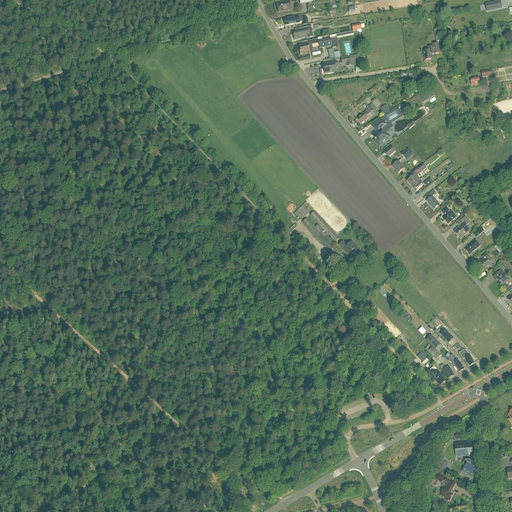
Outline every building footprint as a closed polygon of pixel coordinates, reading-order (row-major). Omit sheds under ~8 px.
[(278,12),(291,10),(290,2),(277,4),(278,12)] [(501,2),(486,5),(487,12),(502,8),(501,2)] [(302,18),(302,17),(298,18),(284,20),(285,26),(299,23),(302,22),(303,25),(308,25),(306,18),(302,18)] [(306,39),(310,38),(309,32),(312,32),(311,27),(296,30),(297,33),(293,34),(294,41),(305,38),(306,39)] [(436,42),(442,41),(440,29),(434,30),(436,42)] [(330,38),(329,38),(318,41),(318,43),(319,49),(332,46),(332,48),(338,47),(336,38),(330,39),(330,38)] [(312,48),(312,45),(318,43),(318,41),(318,39),(308,41),(309,44),(308,44),(304,45),(304,46),(299,47),(300,49),(299,49),(300,55),(310,53),(309,48),(312,48)] [(440,54),(437,44),(432,45),(432,47),(428,48),(428,51),(423,53),(425,61),(433,59),(432,54),(434,53),(435,55),(440,54)] [(352,66),(351,57),(341,59),(342,64),(346,63),(347,67),(352,66)] [(335,72),(335,68),(338,67),(337,62),(329,64),(327,64),(323,65),(324,69),(325,73),(324,73),(324,74),(328,73),(329,74),(331,73),(332,73),(335,72)] [(472,87),(480,85),(479,77),(471,78),(472,87)] [(425,98),(427,101),(434,97),(430,90),(419,97),(422,100),(425,98)] [(364,114),(357,119),(361,124),(368,119),(366,117),(373,111),(369,106),(366,109),(368,111),(364,114)] [(386,106),(381,108),(385,115),(390,112),(386,106)] [(386,133),(391,129),(383,119),(373,127),(377,132),(374,135),(377,138),(374,141),(379,147),(383,144),(382,142),(385,140),(386,141),(391,138),(386,133)] [(388,158),(396,152),(391,147),(384,153),(388,158)] [(407,161),(412,156),(407,151),(402,155),(407,161)] [(398,174),(405,169),(399,161),(392,167),(398,174)] [(421,171),(426,166),(429,163),(427,161),(424,164),(419,168),(421,171)] [(416,183),(420,180),(416,175),(419,172),(416,169),(410,175),(412,178),(407,182),(412,187),(416,183)] [(416,183),(412,187),(416,192),(424,185),(420,180),(416,183)] [(434,211),(440,205),(433,197),(436,194),(434,191),(429,195),(431,198),(427,202),(434,211)] [(294,214),(298,218),(310,207),(306,203),(298,210),(294,214)] [(450,213),(446,208),(441,212),(446,217),(443,219),(448,225),(456,218),(451,212),(450,213)] [(338,237),(314,211),(310,216),(318,225),(315,228),(307,219),(302,223),(329,252),(334,248),(324,237),(327,234),(334,241),(338,237)] [(460,239),(465,235),(464,235),(469,231),(466,226),(470,222),(465,217),(460,221),(463,225),(454,232),(460,239)] [(489,225),(494,229),(498,226),(492,221),(489,225)] [(477,238),(484,231),(481,227),(473,234),(477,238)] [(360,229),(354,233),(357,238),(363,234),(360,229)] [(475,250),(480,246),(474,240),(470,244),(471,245),(465,250),(469,255),(470,255),(469,255),(475,250)] [(498,241),(493,246),(498,251),(503,247),(498,241)] [(347,246),(342,242),(339,246),(345,252),(347,251),(349,253),(352,250),(357,255),(360,251),(354,244),(352,246),(350,244),(347,246)] [(485,272),(488,269),(488,268),(492,264),(490,262),(492,260),(487,253),(482,257),(484,260),(479,264),(482,267),(481,268),(482,269),(484,272),(485,272)] [(501,287),(508,281),(505,278),(507,277),(502,271),(497,275),(499,278),(497,279),(500,282),(498,284),(501,287)] [(445,330),(440,334),(448,343),(453,338),(445,330)] [(435,350),(441,344),(432,335),(426,341),(435,350)] [(403,353),(412,363),(416,359),(408,350),(403,353)] [(465,352),(464,351),(459,353),(463,360),(464,359),(468,364),(469,366),(474,363),(472,360),(473,360),(469,355),(466,351),(465,352)] [(423,363),(427,359),(421,353),(417,357),(423,363)] [(460,363),(457,359),(455,357),(449,361),(450,362),(451,362),(454,367),(455,366),(457,369),(459,372),(464,370),(462,366),(460,363)] [(446,368),(443,365),(440,367),(442,371),(447,380),(453,376),(452,375),(453,374),(449,367),(446,368)] [(443,377),(437,370),(433,374),(430,371),(425,375),(431,382),(434,379),(440,386),(445,381),(442,378),(443,377)] [(470,456),(471,461),(465,462),(464,462),(463,463),(463,464),(463,465),(463,466),(464,466),(465,467),(462,472),(465,473),(473,478),(474,478),(474,479),(475,478),(476,478),(476,477),(476,474),(478,470),(476,468),(477,466),(476,453),(475,441),(469,442),(469,443),(466,443),(455,444),(456,457),(468,456),(470,456)] [(438,469),(444,472),(446,473),(444,472),(442,471),(446,464),(443,462),(443,461),(445,459),(444,459),(444,460),(441,458),(436,466),(439,468),(438,469)] [(442,483),(445,477),(438,472),(434,478),(442,483)] [(456,485),(447,479),(445,482),(448,484),(441,496),(446,499),(445,500),(447,502),(448,501),(450,501),(455,494),(452,492),(456,485)]
